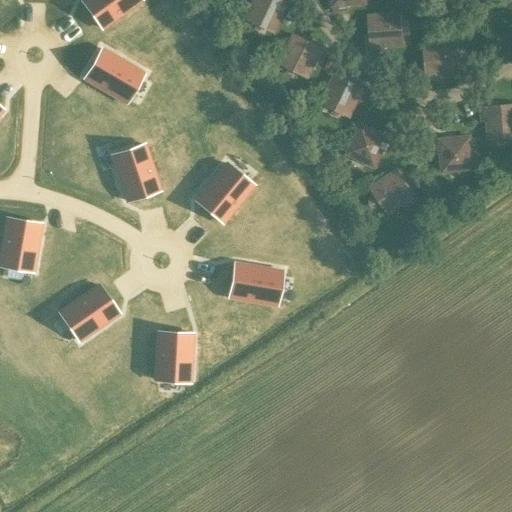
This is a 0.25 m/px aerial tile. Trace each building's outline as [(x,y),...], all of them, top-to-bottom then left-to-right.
[(82,0),(81,1),(101,29),(139,0),(82,0)] [(274,32),(288,3),(280,0),(255,0),(246,19),(274,32)] [(346,5),(365,3),(364,0),(332,0),(333,11),(346,10),(346,5)] [(384,46),(402,45),(400,15),(368,17),(371,52),(384,51),(384,46)] [(320,63),(326,51),(294,35),(280,64),(307,77),(315,60),(320,63)] [(440,76),(458,74),(455,44),(424,47),(427,83),(440,81),(440,76)] [(100,49),(83,79),(125,103),(127,99),(142,74),(100,49)] [(361,102),(367,90),(335,75),(321,104),(349,117),(357,100),(361,102)] [(489,139),(511,137),(511,105),(481,108),(482,121),(487,121),(489,139)] [(387,152),(392,140),(360,125),(347,154),(374,167),(382,150),(387,152)] [(442,172),(472,169),(469,137),(434,141),(435,154),(440,153),(442,172)] [(134,148),(111,156),(126,202),(158,191),(143,145),(134,148)] [(226,164),(195,201),(221,223),(252,186),(249,183),(226,164)] [(406,207),(417,200),(396,171),(370,189),(387,214),(403,203),(406,207)] [(6,219),(0,253),(0,266),(3,267),(31,272),(39,225),(6,219)] [(234,264),(228,298),(275,306),(276,301),(281,272),(234,264)] [(98,286),(59,313),(61,317),(78,341),(117,314),(98,286)] [(157,333),(154,381),(159,381),(188,382),(191,335),(157,333)]
